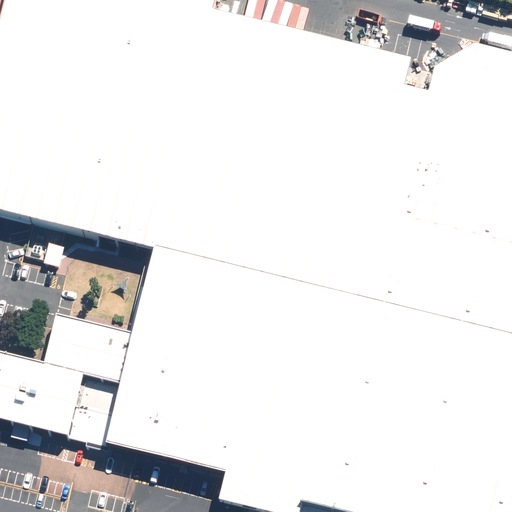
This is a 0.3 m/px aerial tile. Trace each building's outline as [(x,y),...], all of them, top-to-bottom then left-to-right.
[(511,511),(511,58),(472,49),(432,71),(426,98),(401,92),(408,64),(210,15),(213,0),(4,0),(0,17),(0,216),(32,224),(151,254),(132,333),(332,384),(299,511),(511,511)] [(65,248),(49,245),(44,267),(61,270),(65,248)] [(44,364),(120,382),(132,333),(69,317),(57,314),(53,329),(44,364)] [(299,511),(332,384),(132,333),(120,382),(105,442),(110,443),(108,451),(222,478),(216,504),(219,505),(230,508),(245,511),(299,511)] [(0,352),(0,422),(30,430),(86,444),(85,445),(108,451),(110,443),(105,442),(120,382),(44,364),(0,352)]
